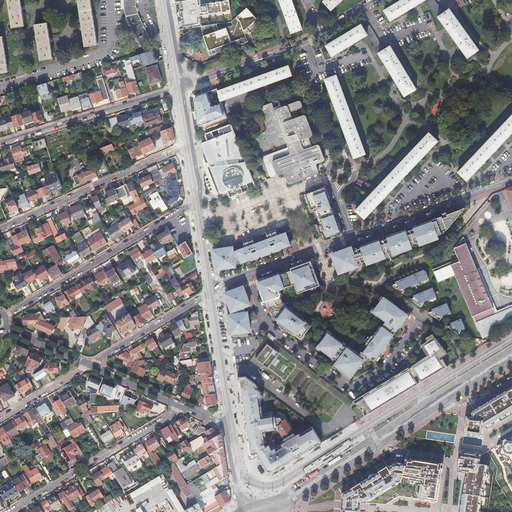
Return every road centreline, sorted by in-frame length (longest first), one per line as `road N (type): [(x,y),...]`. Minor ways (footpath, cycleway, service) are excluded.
road 1 (primary): [(511,349),(269,501)]
road 2 (residential): [(247,275),(272,329),(350,388),(383,370),(424,315)]
road 3 (residential): [(4,317),(195,202)]
road 4 (residential): [(377,0),(310,41),(183,86)]
road 5 (residential): [(0,228),(191,143)]
road 6 (residential): [(181,406),(12,511)]
road 7 (residential): [(183,86),(0,143)]
road 8 (residential): [(351,236),(511,178)]
road 9 (residential): [(88,364),(210,292)]
road 10 (secondary): [(224,424),(210,292)]
road 11 (primary): [(277,508),(384,442)]
road 12 (residential): [(384,442),(397,452),(451,459),(448,511)]
